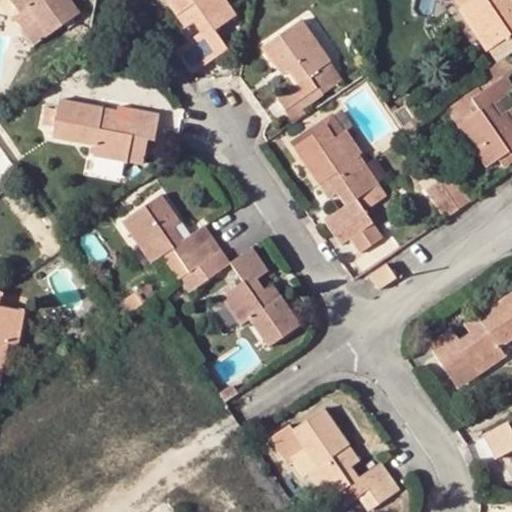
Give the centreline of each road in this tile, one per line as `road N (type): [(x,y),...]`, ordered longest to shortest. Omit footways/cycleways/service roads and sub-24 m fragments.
road 1 (residential): [(108,511),(359,331)]
road 2 (residential): [(359,331),(215,129)]
road 3 (residential): [(454,511),(458,493),(444,451),(359,331)]
road 4 (residential): [(359,331),(511,222)]
